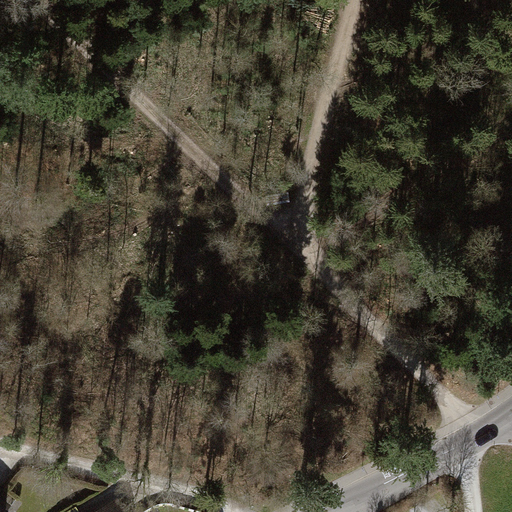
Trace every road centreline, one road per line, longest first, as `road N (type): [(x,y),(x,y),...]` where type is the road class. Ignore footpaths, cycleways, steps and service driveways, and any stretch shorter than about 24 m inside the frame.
road 1 (track): [(474,511),(466,430),(407,361),(331,294),(298,245),(19,0)]
road 2 (track): [(298,245),(291,208),(297,171),(357,71),(362,0)]
road 3 (track): [(0,440),(222,511)]
road 4 (tertiary): [(511,401),(323,511)]
